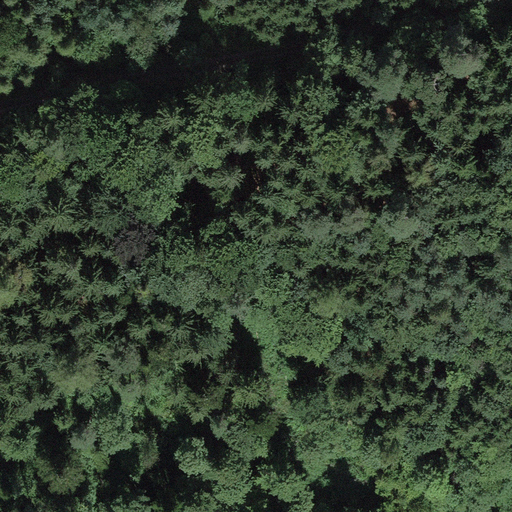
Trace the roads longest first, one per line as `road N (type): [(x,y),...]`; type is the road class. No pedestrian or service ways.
road 1 (track): [(0,117),(468,0)]
road 2 (track): [(0,437),(177,408),(234,413),(353,479)]
